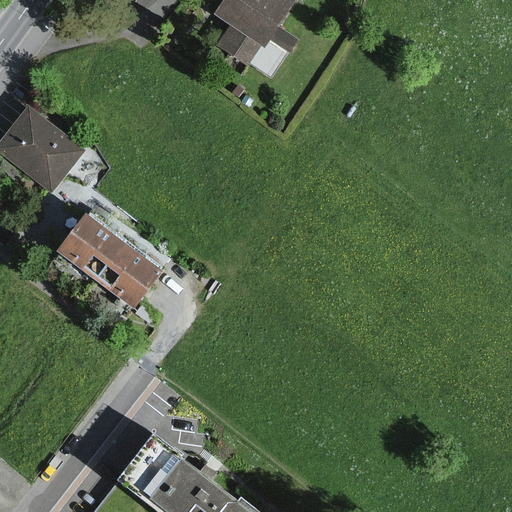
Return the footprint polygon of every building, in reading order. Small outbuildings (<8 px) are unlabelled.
[(227,0),(220,12),(236,23),(221,48),(275,82),(302,39),(281,26),(297,0),(227,0)] [(88,147),(34,109),(4,150),(58,189),(88,147)] [(86,210),(57,249),(83,268),(111,229),(86,210)] [(138,250),(111,229),(83,268),(111,288),(138,250)] [(138,250),(111,288),(121,294),(119,296),(135,308),(164,268),(138,250)] [(150,435),(118,475),(163,511),(255,511),(238,498),(234,503),(150,435)]
